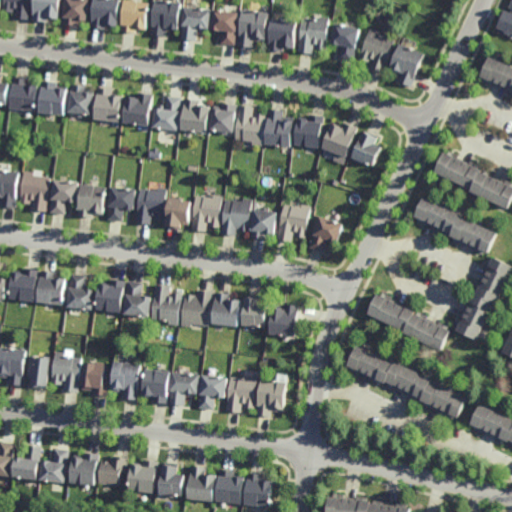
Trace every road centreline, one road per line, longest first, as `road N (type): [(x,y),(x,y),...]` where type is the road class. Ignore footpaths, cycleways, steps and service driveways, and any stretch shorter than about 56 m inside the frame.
road 1 (residential): [(479,0),(328,318),(312,372),(294,511)]
road 2 (residential): [(0,418),(301,456),(511,501)]
road 3 (residential): [(422,123),(324,84),(0,43)]
road 4 (residential): [(337,300),(269,275),(0,241)]
